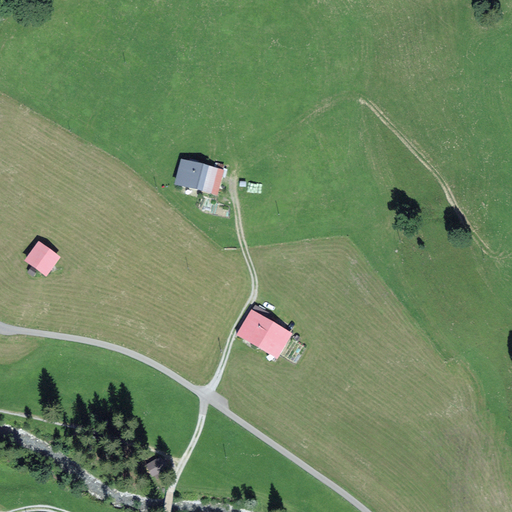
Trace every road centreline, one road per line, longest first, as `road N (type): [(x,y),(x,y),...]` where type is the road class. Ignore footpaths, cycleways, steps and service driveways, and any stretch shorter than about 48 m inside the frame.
road 1 (track): [(366,511),(154,363),(89,340),(0,325)]
road 2 (track): [(179,464),(253,292),(234,190)]
